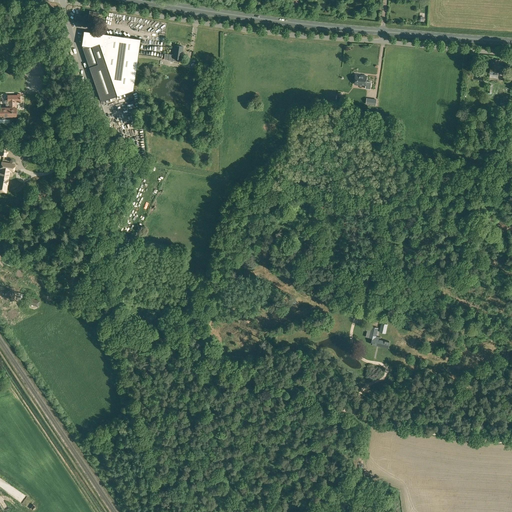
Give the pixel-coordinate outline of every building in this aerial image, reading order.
[(75,20),(78,20),(77,22),(81,23),(80,24),(87,25),(87,24),(94,25),(95,18),(97,19),(98,12),(89,10),(88,17),(76,15),(75,20)] [(139,60),(140,55),(142,40),(76,29),(81,43),(100,100),(116,95),(106,64),(138,69),(139,60)] [(164,58),(140,55),(139,60),(144,61),(148,61),(148,59),(164,61),(164,60),(168,61),(168,60),(172,60),(179,61),(180,58),(181,58),(183,46),(174,45),(173,54),(165,53),(164,58)] [(504,75),(504,68),(498,68),(499,64),(499,65),(500,60),(499,59),(491,58),(490,73),(504,75)] [(366,81),(367,76),(356,75),(354,84),(365,85),(365,88),(370,89),(371,82),(366,81)] [(0,122),(9,122),(9,119),(9,115),(16,115),(16,106),(16,102),(20,102),(20,93),(17,93),(17,94),(8,94),(8,101),(8,107),(0,106),(0,122)] [(0,190),(5,191),(9,169),(13,170),(14,164),(2,162),(0,174),(0,190)] [(24,302),(37,306),(39,301),(26,296),(24,302)] [(367,311),(360,309),(359,315),(366,317),(367,311)] [(365,336),(369,337),(372,338),(371,343),(388,347),(389,341),(382,340),(383,338),(379,337),(380,332),(385,333),(387,324),(381,323),(380,328),(378,328),(378,327),(371,326),(370,331),(366,330),(365,336)]
